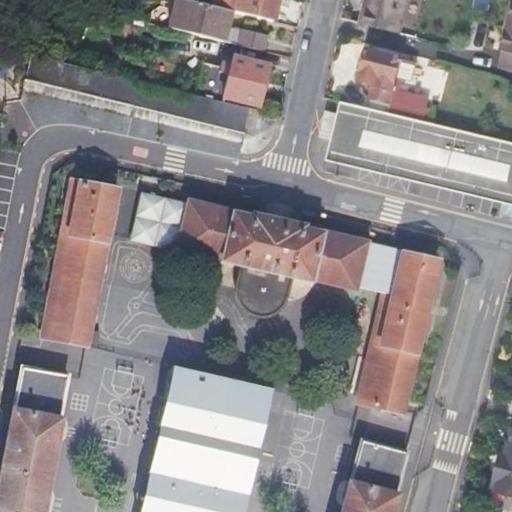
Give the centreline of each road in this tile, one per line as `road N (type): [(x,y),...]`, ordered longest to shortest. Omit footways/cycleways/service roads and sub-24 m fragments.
road 1 (residential): [(0,312),(41,144),(77,138),(283,184)]
road 2 (residential): [(428,511),(499,238)]
road 3 (residential): [(283,184),(499,238)]
road 4 (residential): [(283,184),(324,0)]
